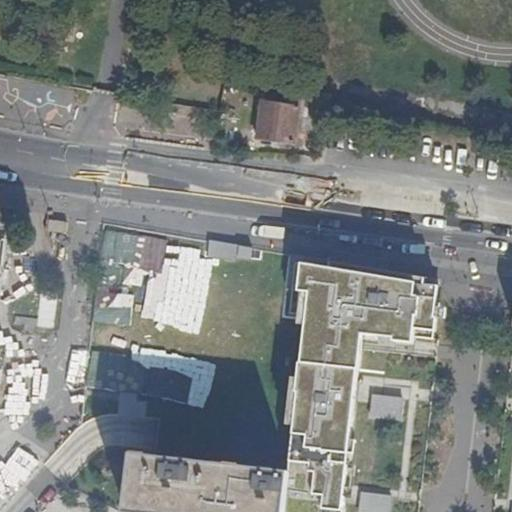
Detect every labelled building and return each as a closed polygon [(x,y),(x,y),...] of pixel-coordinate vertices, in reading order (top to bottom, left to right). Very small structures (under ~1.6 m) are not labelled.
[(263,101),(258,138),(294,143),(297,128),(316,131),(322,99),(276,91),(274,103),(263,101)] [(253,249),(211,242),(209,257),(233,260),(234,257),(253,260),(253,249)] [(155,459),(134,456),(128,509),(156,511),(345,511),(347,497),(345,497),(350,454),(356,454),(358,441),(352,440),(364,335),(395,339),(395,341),(416,344),(417,337),(435,340),(439,287),(426,285),(427,279),(329,262),(329,268),(297,263),(294,291),(291,315),(308,316),(296,428),(293,452),(291,474),(155,459)] [(138,396),(123,394),(120,416),(145,419),(147,404),(137,403),(138,396)] [(404,399),(374,395),(372,416),(402,420),(404,399)] [(391,511),(393,497),(363,494),(360,511),(391,511)]
